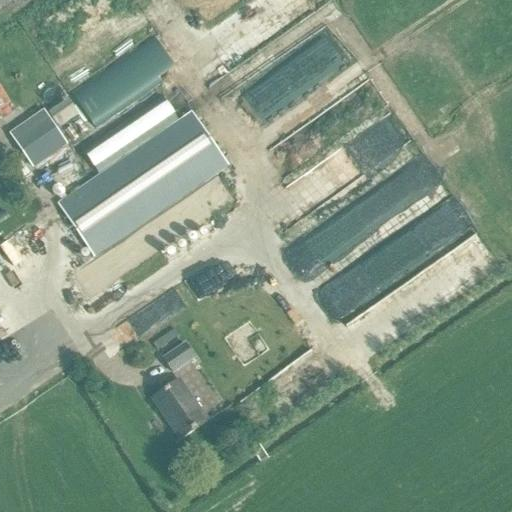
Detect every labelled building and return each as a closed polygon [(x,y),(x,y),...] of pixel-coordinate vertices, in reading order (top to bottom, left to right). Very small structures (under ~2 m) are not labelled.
[(0,0),(0,9),(13,0),(0,0)] [(153,39),(71,97),(95,132),(162,85),(159,81),(174,70),(153,39)] [(0,92),(0,111),(9,106),(0,92)] [(68,102),(48,116),(58,131),(78,117),(68,102)] [(37,117),(11,135),(34,168),(63,148),(66,147),(63,143),(43,113),(37,117)] [(63,204),(60,207),(63,212),(94,256),(226,166),(192,116),(167,133),(63,204)] [(30,324),(41,343),(48,340),(37,320),(30,324)] [(174,331),(152,345),(157,352),(178,338),(174,331)] [(20,357),(21,353),(20,347),(17,343),(13,342),(9,341),(4,343),(1,346),(0,346),(0,358),(2,361),(8,363),(13,363),(17,361),(20,357)] [(185,346),(163,360),(173,374),(194,359),(185,346)] [(179,382),(153,400),(181,441),(207,423),(179,382)]
